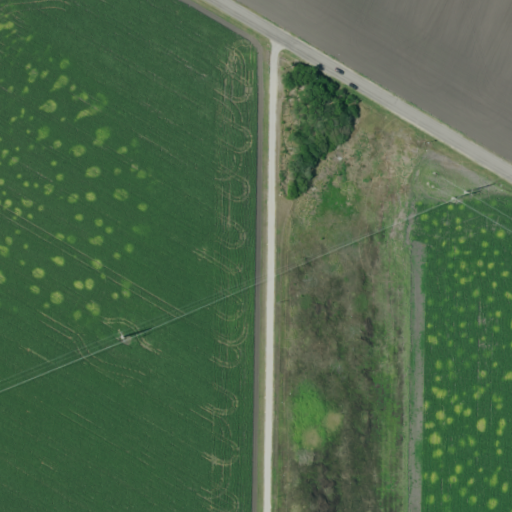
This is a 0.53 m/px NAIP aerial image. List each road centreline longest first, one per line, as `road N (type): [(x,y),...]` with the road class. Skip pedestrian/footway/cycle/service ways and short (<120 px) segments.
road 1 (residential): [(269,25),(266,511)]
road 2 (tertiary): [(269,25),(511,170)]
